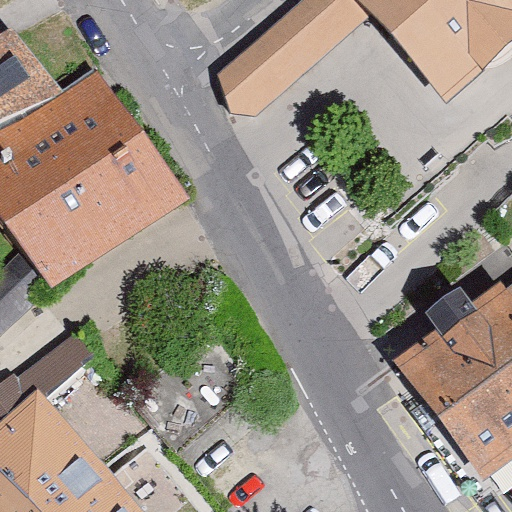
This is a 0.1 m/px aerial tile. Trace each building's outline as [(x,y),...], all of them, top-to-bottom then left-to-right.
[(257,118),(365,24),(343,0),(305,0),(215,81),(232,114),(257,118)] [(511,0),(347,0),(450,115),(511,60),(511,0)] [(0,135),(61,97),(15,34),(0,43),(0,135)] [(190,215),(99,75),(61,97),(0,135),(0,228),(53,300),(190,215)] [(511,284),(507,288),(501,281),(394,362),(480,484),(511,459),(511,284)] [(130,511),(32,401),(0,429),(0,511),(130,511)]
